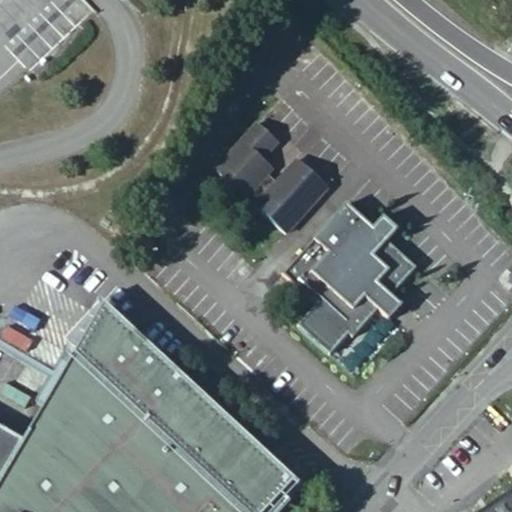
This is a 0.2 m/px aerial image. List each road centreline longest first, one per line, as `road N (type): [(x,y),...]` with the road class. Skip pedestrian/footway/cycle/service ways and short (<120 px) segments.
road 1 (unknown): [(12,493),(58,436),(82,443),(185,511)]
road 2 (unclassified): [(364,511),(511,351)]
road 3 (primary): [(359,0),(511,121)]
road 4 (primary): [(511,71),(404,0)]
